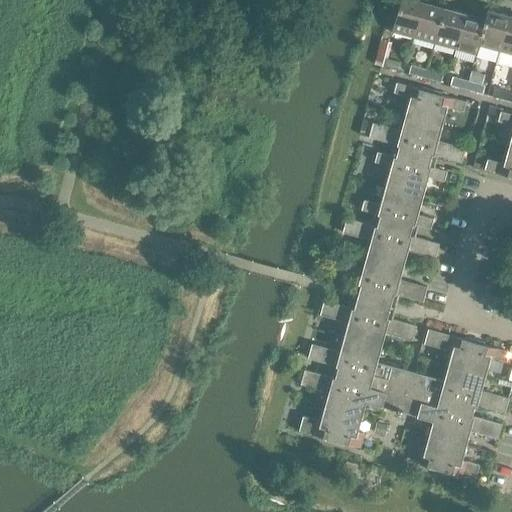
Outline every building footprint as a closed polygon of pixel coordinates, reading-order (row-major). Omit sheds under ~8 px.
[(413,37),(423,2),(414,0),(399,0),(391,31),(413,37)] [(434,43),(444,8),(423,2),(413,37),(434,43)] [(455,48),(464,14),(444,8),(434,43),(455,48)] [(499,51),(509,16),(486,10),(484,19),(485,20),(478,45),(479,45),(499,51)] [(485,20),(484,19),(464,14),(455,48),(477,55),(479,45),(478,45),(485,20)] [(511,16),(509,16),(499,51),(496,63),(511,67),(511,16)] [(382,66),(399,71),(401,63),(384,58),(382,66)] [(424,78),(426,69),(410,65),(407,73),(424,78)] [(442,74),(426,69),(424,78),(440,82),(442,74)] [(465,89),(468,81),(451,76),(449,85),(465,89)] [(484,85),(468,81),(465,89),(481,94),(484,85)] [(424,119),(431,92),(396,82),(393,92),(410,97),(405,114),(424,119)] [(508,101),(510,92),(494,88),(491,96),(508,101)] [(465,102),(431,92),(424,119),(442,124),(447,107),(463,111),(465,102)] [(489,105),(487,112),(498,115),(500,108),(489,105)] [(511,145),(511,114),(500,111),(498,121),(511,124),(511,131),(509,144),(511,145)] [(413,156),(424,119),(405,114),(400,130),(373,123),(369,137),(393,144),(391,150),(413,156)] [(437,141),(442,124),(424,119),(413,156),(436,162),(437,156),(461,163),(465,148),(437,141)] [(362,120),(358,134),(369,137),(373,123),(362,120)] [(511,176),(511,145),(509,144),(503,164),(487,159),(484,169),(511,176)] [(404,190),(413,156),(391,150),(390,155),(377,152),(374,162),(391,166),(385,185),(404,190)] [(434,168),(436,162),(413,156),(404,190),(422,195),(428,176),(444,181),(446,171),(434,168)] [(394,225),(404,190),(385,185),(380,204),(364,200),(361,210),(374,213),(372,219),(394,225)] [(417,215),(422,195),(404,190),(394,225),(416,231),(418,225),(431,229),(433,219),(417,215)] [(385,260),(394,225),(372,219),(370,225),(346,218),(342,232),(370,240),(366,255),(385,260)] [(415,237),(416,231),(394,225),(385,260),(403,265),(407,250),(435,258),(439,244),(415,237)] [(373,301),(385,260),(366,255),(362,269),(334,262),(330,276),(354,283),(351,294),(373,301)] [(399,279),(403,265),(385,260),(373,301),(395,307),(399,295),(423,301),(427,287),(399,279)] [(362,342),(373,301),(351,294),(348,307),(324,300),(320,315),(347,322),(343,337),(362,342)] [(392,319),(395,307),(373,301),(362,342),(380,347),(384,332),(412,340),(416,326),(392,319)] [(466,371),(474,342),(428,329),(424,343),(451,351),(447,365),(466,371)] [(353,377),(362,342),(343,337),(340,351),(312,344),(308,358),(338,366),(336,372),(353,377)] [(391,387),(396,367),(376,361),(380,347),(362,342),(353,377),(391,387)] [(509,351),(474,342),(466,371),(485,376),(490,357),(506,361),(509,351)] [(457,405),(466,371),(447,365),(443,380),(423,375),(418,395),(457,405)] [(418,395),(423,375),(396,367),(391,387),(385,407),(412,415),(418,395)] [(343,411),(353,377),(336,372),(334,378),(305,370),(301,384),(328,392),(324,406),(343,411)] [(480,390),(485,376),(466,371),(457,405),(473,410),(474,404),(504,412),(508,398),(480,390)] [(385,407),(391,387),(353,377),(343,411),(361,416),(365,402),(385,407)] [(511,382),(499,379),(498,383),(511,387),(511,384),(511,382)] [(447,440),(457,405),(418,395),(412,415),(432,420),(428,435),(447,440)] [(471,416),(473,410),(457,405),(447,440),(465,445),(469,430),(497,438),(501,424),(471,416)] [(335,440),(343,411),(324,406),(320,421),(303,416),(299,430),(335,440)] [(357,431),(361,416),(343,411),(335,440),(359,447),(363,432),(357,431)] [(376,422),(373,433),(384,436),(387,424),(376,422)] [(439,469),(447,440),(428,435),(424,449),(418,448),(414,462),(439,469)] [(461,460),(465,445),(447,440),(439,469),(475,479),(479,464),(461,460)]
